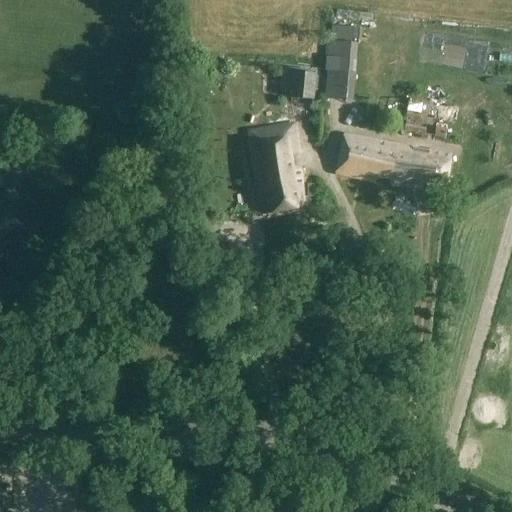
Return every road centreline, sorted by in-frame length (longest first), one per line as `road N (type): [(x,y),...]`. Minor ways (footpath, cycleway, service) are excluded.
road 1 (tertiary): [(418,485),(284,431),(0,423)]
road 2 (track): [(511,220),(435,494)]
